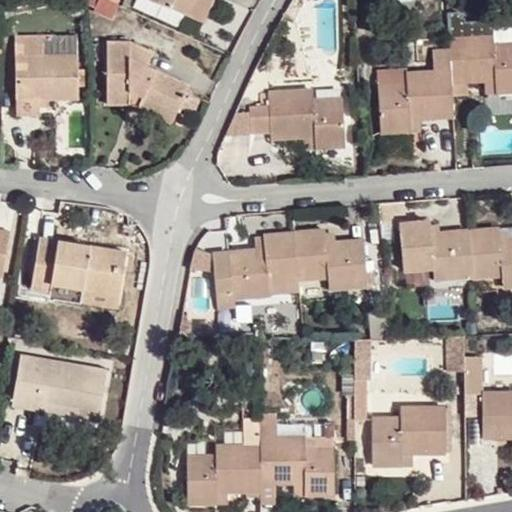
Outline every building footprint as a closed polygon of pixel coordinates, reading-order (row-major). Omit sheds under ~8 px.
[(155,0),(190,17),(198,0),(155,0)] [(218,1),(216,0),(198,0),(190,17),(205,24),(218,1)] [(465,83),(484,82),(494,81),(494,93),(511,92),(511,29),(493,30),(493,36),(449,39),(449,52),(450,73),(451,84),(451,95),(466,94),(465,83)] [(16,41),(15,102),(46,102),(76,102),(76,59),(44,58),(45,41),(16,41)] [(106,107),(131,107),(131,90),(178,113),(189,88),(147,68),(153,55),(133,46),(107,47),(106,107)] [(420,120),(453,119),(451,95),(451,84),(450,73),(449,52),(432,53),(433,74),(405,75),(405,71),(378,73),(380,133),(409,132),(410,120),(420,120)] [(494,81),(484,82),(484,93),(494,93),(494,81)] [(131,90),(131,107),(169,133),(178,113),(131,90)] [(269,104),(252,106),(254,135),(272,135),(273,140),(304,139),(316,138),(318,149),(346,147),(344,99),(315,102),(314,91),(269,94),(269,104)] [(46,102),(15,102),(15,110),(46,110),(46,102)] [(421,131),(420,120),(410,120),(409,132),(421,131)] [(305,150),(318,149),(316,138),(304,139),(305,150)] [(472,278),(469,231),(441,234),(432,234),(431,227),(431,222),(399,225),(403,271),(434,268),(435,282),(472,278)] [(432,234),(441,234),(440,225),(431,227),(432,234)] [(472,278),(472,281),(504,278),(505,288),(511,287),(511,227),(469,231),(472,278)] [(0,275),(4,276),(10,230),(0,228),(0,275)] [(324,230),(294,233),(294,235),(297,279),(328,276),(330,290),(368,287),(364,241),(333,244),(326,245),(325,236),(324,230)] [(111,257),(112,241),(87,239),(87,245),(57,242),(57,236),(38,235),(34,284),(53,285),(54,278),(122,284),(124,258),(111,257)] [(298,281),(297,279),(294,235),(264,237),(264,243),(264,252),(254,253),(226,255),(227,263),(211,265),(214,291),(230,290),(230,298),(268,295),(267,283),(298,281)] [(87,239),(57,236),(57,242),(87,245),(87,239)] [(333,236),(325,236),(326,245),(333,244),(333,236)] [(125,241),(112,241),(111,257),(124,258),(125,241)] [(264,252),(264,243),(253,244),(254,253),(264,252)] [(227,263),(226,255),(211,257),(211,265),(227,263)] [(122,296),(122,284),(54,278),(53,285),(52,290),(122,296)] [(268,295),(299,293),(298,281),(267,283),(268,295)] [(230,290),(214,291),(215,307),(230,306),(230,298),(230,290)] [(463,335),(446,336),(447,370),(462,370),(463,335)] [(368,338),(352,338),(353,380),(368,381),(368,338)] [(83,407),(82,417),(104,422),(113,368),(26,354),(18,407),(40,410),(42,400),(83,407)] [(463,354),(463,363),(475,363),(476,370),(481,370),(481,354),(463,354)] [(463,363),(463,394),(480,394),(480,392),(481,370),(476,370),(475,363),(463,363)] [(481,437),(511,436),(511,392),(480,392),(480,394),(481,437)] [(40,410),(82,417),(83,407),(42,400),(40,410)] [(371,466),(400,466),(399,453),(410,453),(444,452),(446,408),(400,408),(399,420),(372,421),(371,466)] [(258,437),(259,419),(240,420),(241,447),(259,446),(258,437)] [(305,438),(258,437),(259,446),(259,484),(296,486),(296,496),(337,496),(338,449),(305,449),(305,438)] [(258,492),(259,484),(259,446),(241,447),(214,446),(214,457),(185,458),(187,504),(217,504),(218,492),(228,491),(258,492)] [(399,453),(400,466),(410,466),(410,453),(399,453)] [(218,492),(217,504),(228,504),(228,491),(218,492)]
